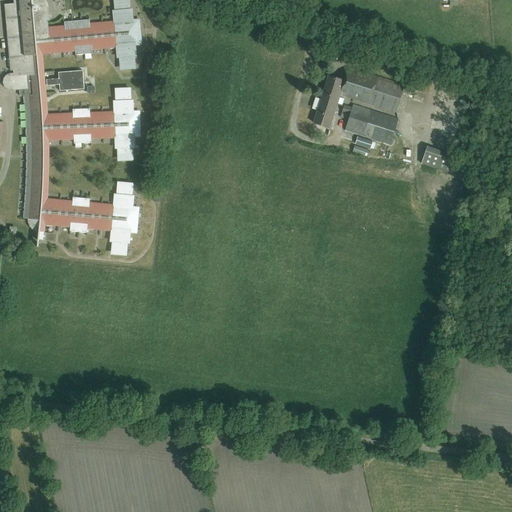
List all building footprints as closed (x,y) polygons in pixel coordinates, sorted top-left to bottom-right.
[(71,201),(46,199),(48,169),(48,139),(73,138),(73,143),(90,142),(90,138),(115,137),(115,142),(120,142),(120,147),(118,147),(118,155),(122,155),(122,160),(132,159),(132,147),(134,147),(133,136),(135,136),(135,125),(133,125),(133,122),(135,122),(134,111),(133,111),(132,101),(130,101),(130,88),(119,89),(120,94),(116,94),(116,102),(118,102),(118,107),(114,107),(114,112),(89,113),(89,108),(72,109),(72,113),(47,114),(45,86),(44,80),(42,54),(50,53),(50,52),(75,50),(76,54),(93,53),(92,48),(117,46),(117,51),(121,51),(122,56),(120,56),(120,64),(124,64),(125,69),(135,68),(134,55),(136,55),(135,45),(137,44),(136,34),(134,34),(134,31),(136,30),(135,20),(133,20),(132,9),(130,9),(128,0),(118,0),(119,3),(115,3),(116,11),(118,11),(118,16),(114,16),(114,21),(90,23),(90,19),(73,20),(73,25),(48,27),(46,6),(45,3),(44,1),(43,0),(13,0),(14,3),(4,3),(10,70),(13,70),(13,72),(10,73),(6,74),(3,77),(2,82),(4,86),(7,89),(12,90),(28,88),(27,75),(31,75),(33,94),(28,94),(30,125),(30,156),(30,187),(27,218),(28,218),(28,222),(29,225),(31,228),(34,230),(38,231),(37,240),(36,246),(37,246),(38,240),(38,239),(43,240),(44,223),(69,226),(69,230),(86,232),(86,228),(111,230),(110,235),(114,235),(114,240),(112,240),(111,248),(115,248),(115,253),(125,254),(126,242),(128,242),(129,231),(131,232),(132,221),(130,221),(130,217),(132,218),(133,207),(131,207),(132,196),(130,196),(131,183),(121,182),(121,188),(117,187),(116,195),(118,195),(118,200),(113,200),(113,205),(88,203),(89,198),(72,197),(71,201)] [(323,92),(339,97),(340,94),(396,112),(403,93),(412,96),(414,89),(348,68),(344,81),(328,76),(323,92)] [(44,80),(45,86),(57,85),(57,91),(82,89),(80,71),(56,73),(56,79),(44,80)] [(318,107),(334,113),(339,97),(323,92),(318,107)] [(353,104),(352,108),(344,105),(342,112),(350,115),(345,130),(389,144),(398,119),(353,104)] [(329,128),(334,113),(318,107),(313,123),(329,128)] [(356,144),(371,149),(373,142),(357,137),(356,144)] [(370,151),(355,146),(353,152),(368,157),(370,151)] [(443,166),(447,154),(426,146),(422,158),(443,166)]
